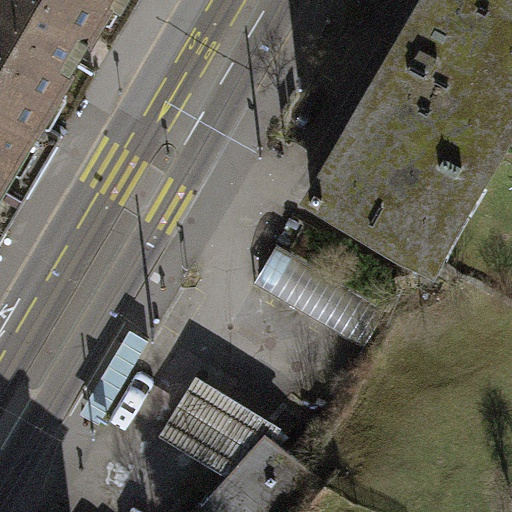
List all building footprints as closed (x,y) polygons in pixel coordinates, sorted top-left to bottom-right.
[(0,0),(0,98),(36,119),(106,0),(0,0)] [(418,0),(392,0),(288,178),(391,238),(394,232),(311,184),(418,0)] [(511,301),(511,0),(418,0),(311,184),(394,232),(391,238),(413,251),(416,246),(511,301)] [(36,119),(0,98),(0,240),(62,135),(36,119)] [(278,242),(254,281),(365,346),(388,307),(278,242)] [(159,432),(227,474),(266,430),(274,437),(282,424),(197,372),(159,432)] [(274,437),(266,430),(227,474),(193,511),(301,511),(327,483),(274,437)]
